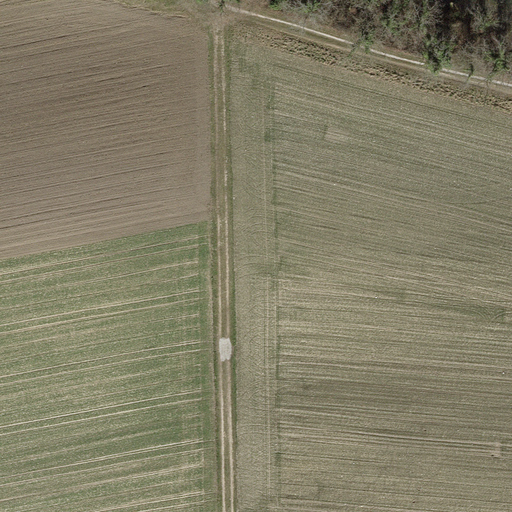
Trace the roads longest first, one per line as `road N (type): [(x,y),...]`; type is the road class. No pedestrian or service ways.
road 1 (track): [(229,511),(218,0)]
road 2 (track): [(511,92),(215,0)]
